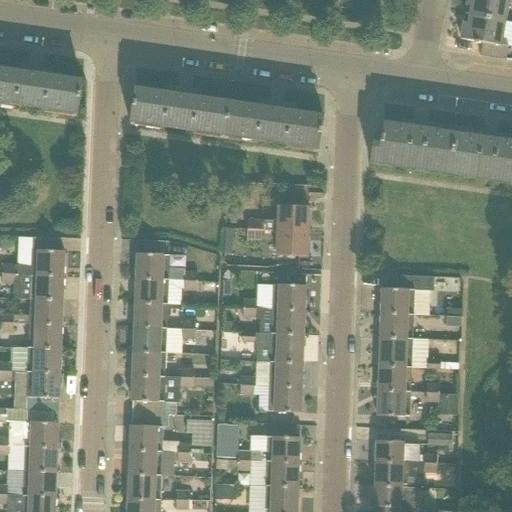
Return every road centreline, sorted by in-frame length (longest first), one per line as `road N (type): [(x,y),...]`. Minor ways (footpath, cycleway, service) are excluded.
road 1 (residential): [(91,511),(109,38)]
road 2 (residential): [(334,511),(349,69)]
road 3 (residential): [(349,69),(109,38)]
